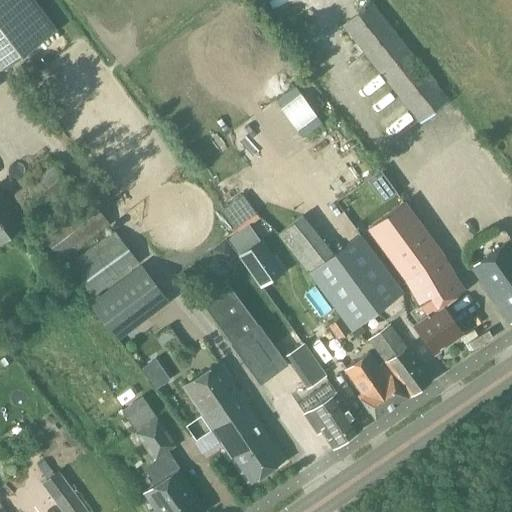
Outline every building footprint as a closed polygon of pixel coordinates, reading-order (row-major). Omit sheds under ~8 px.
[(57,30),(34,0),(0,0),(0,65),(4,71),(57,30)] [(420,124),(450,101),(371,2),(342,26),(420,124)] [(61,218),(68,213),(57,198),(72,186),(56,164),(15,195),(32,217),(50,204),(61,218)] [(261,221),(243,195),(222,210),(236,231),(244,226),(247,231),(261,221)] [(0,242),(26,223),(13,207),(9,209),(0,197),(0,242)] [(68,213),(61,218),(62,220),(41,236),(61,263),(110,225),(89,197),(68,213)] [(403,203),(367,230),(406,284),(420,306),(410,313),(418,323),(414,326),(434,354),(438,350),(437,349),(444,344),(445,346),(462,333),(443,305),(465,291),(443,255),(404,203),(403,203)] [(303,216),(278,234),(307,273),(333,254),(303,216)] [(88,301),(139,263),(114,230),(63,268),(88,301)] [(333,254),(307,273),(352,332),(404,294),(361,234),(333,254)] [(227,260),(235,254),(225,241),(212,251),(218,258),(227,260)] [(259,241),(239,255),(261,288),(282,273),(260,241),(259,241)] [(472,268),(511,323),(511,321),(511,247),(508,242),(472,268)] [(117,342),(170,303),(142,266),(89,305),(117,342)] [(78,321),(92,312),(74,284),(60,293),(78,321)] [(230,345),(260,385),(287,365),(228,285),(202,305),(231,344),(230,345)] [(328,326),(338,341),(350,333),(340,318),(328,326)] [(369,339),(385,362),(410,396),(430,381),(406,347),(389,324),(369,339)] [(406,396),(383,364),(379,367),(369,353),(345,370),(361,394),(359,396),(374,418),(375,420),(408,397),(407,395),(406,396)] [(211,431),(249,405),(219,362),(182,388),(211,431)] [(317,363),(298,376),(307,389),(326,376),(317,363)] [(154,364),(143,370),(150,383),(161,377),(154,364)] [(333,448),(361,429),(336,392),(304,414),(317,434),(321,431),(333,448)] [(142,397),(122,411),(136,432),(135,433),(154,461),(176,446),(142,397)] [(249,405),(211,431),(230,458),(233,456),(251,483),(283,462),(268,440),(271,438),(249,405)] [(88,511),(58,472),(41,484),(61,511),(88,511)] [(157,511),(202,511),(204,511),(178,472),(145,494),(157,511)]
